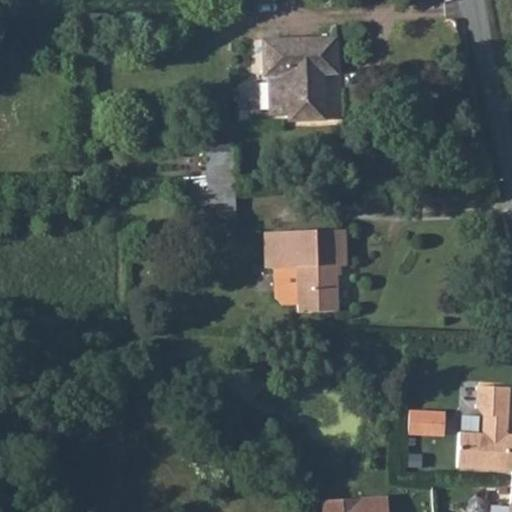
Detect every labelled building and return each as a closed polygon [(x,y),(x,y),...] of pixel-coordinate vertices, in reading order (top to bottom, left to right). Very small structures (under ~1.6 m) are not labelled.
[(511,0),(496,0),(502,45),(511,43),(511,0)] [(267,73),(269,111),(289,111),(288,116),(321,115),(319,70),(334,70),(332,35),(260,39),(262,73),(267,73)] [(231,143),(208,144),(208,188),(232,187),(231,143)] [(233,215),(232,187),(208,188),(200,188),(201,216),(233,215)] [(295,263),(295,308),(336,308),(336,262),(347,262),(346,228),(265,229),(266,263),(295,263)] [(511,432),(507,432),(510,386),(479,383),(477,403),(483,411),(481,431),(458,429),(457,463),(511,467),(511,432)] [(410,435),(447,436),(448,410),(411,409),(410,435)] [(386,511),(386,494),(322,499),(322,511),(386,511)]
